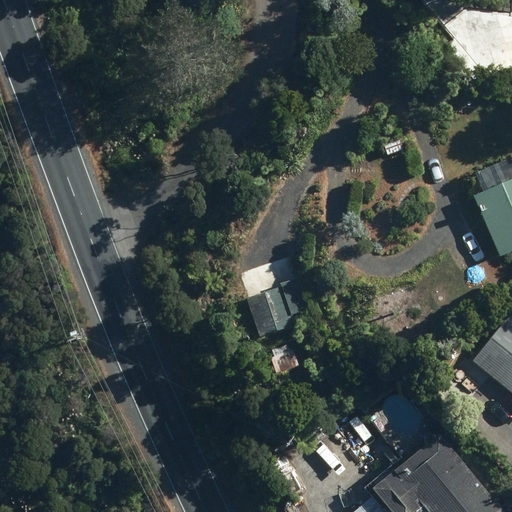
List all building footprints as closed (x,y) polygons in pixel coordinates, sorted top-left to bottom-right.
[(384,145),(388,155),(404,150),(400,139),(384,145)] [(511,182),(474,199),(501,258),(511,253),(511,182)] [(247,300),(260,337),(295,325),(291,315),(308,309),(298,282),(247,300)] [(511,325),(506,321),(474,361),(511,390),(511,325)] [(271,357),(276,372),(299,365),(294,350),(289,351),(287,344),(272,349),(274,356),(271,357)] [(423,511),(426,510),(427,511),(502,511),(439,436),(374,489),(392,511),(423,511)]
